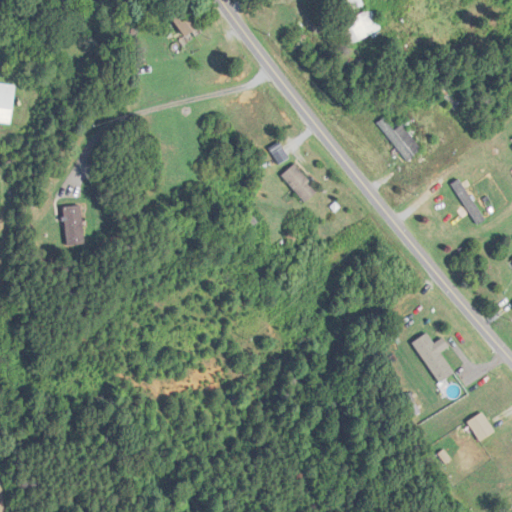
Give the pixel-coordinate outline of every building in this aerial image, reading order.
[(176,0),(166,8),(187,36),(201,25),(182,0),(176,0)] [(337,25),(347,45),(383,29),(373,8),(337,25)] [(295,36),(301,49),(312,43),(306,31),(295,36)] [(16,84),(0,82),(0,122),(13,123),(16,84)] [(396,130),(385,117),(377,124),(409,160),(424,148),(403,124),(396,130)] [(282,175),(306,203),(320,190),(295,163),(282,175)] [(85,244),(82,205),(65,206),(67,245),(85,244)] [(456,372),(427,333),(413,343),(442,382),(456,372)] [(469,421),(481,441),(496,432),(484,412),(469,421)]
